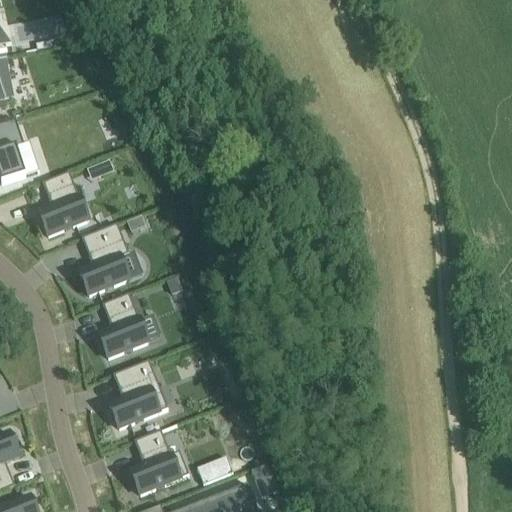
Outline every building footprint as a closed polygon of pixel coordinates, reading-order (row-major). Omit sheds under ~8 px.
[(0,115),(1,115),(0,111),(0,104),(8,103),(0,78),(0,115)] [(0,182),(2,187),(2,188),(26,180),(17,150),(25,148),(22,140),(16,122),(0,127),(0,182)] [(110,164),(99,168),(104,179),(115,175),(110,164)] [(52,210),(39,215),(49,240),(89,224),(70,176),(42,187),(52,210)] [(142,220),(128,225),(132,234),(146,229),(142,220)] [(94,270),(80,276),(90,299),(130,283),(129,282),(143,277),(134,256),(130,257),(118,227),(82,242),(94,270)] [(178,282),(168,286),(173,298),(183,294),(178,282)] [(113,332),(99,337),(109,362),(149,346),(148,344),(161,338),(153,318),(145,322),(140,324),(131,303),(129,298),(103,308),(113,332)] [(123,403),(110,408),(120,432),(169,413),(150,364),(114,379),(123,403)] [(145,469),(131,474),(141,498),(190,479),(180,455),(171,458),(162,434),(135,445),(145,469)] [(9,436),(0,439),(0,495),(15,489),(6,465),(19,460),(9,436)] [(227,460),(198,472),(204,489),(234,477),(227,460)] [(279,495),(269,468),(252,474),(262,502),(279,495)] [(257,511),(260,511),(250,486),(186,511),(257,511)] [(35,511),(30,500),(0,511),(35,511)]
